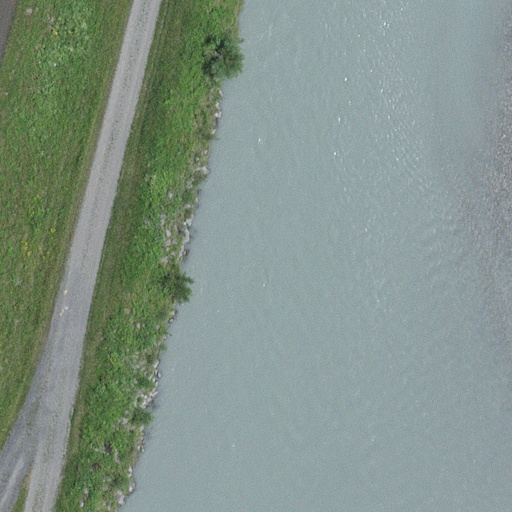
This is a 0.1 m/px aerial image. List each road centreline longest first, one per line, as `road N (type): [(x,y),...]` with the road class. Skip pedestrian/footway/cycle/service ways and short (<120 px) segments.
road 1 (track): [(47,511),(73,347),(161,0)]
road 2 (track): [(1,511),(73,347)]
